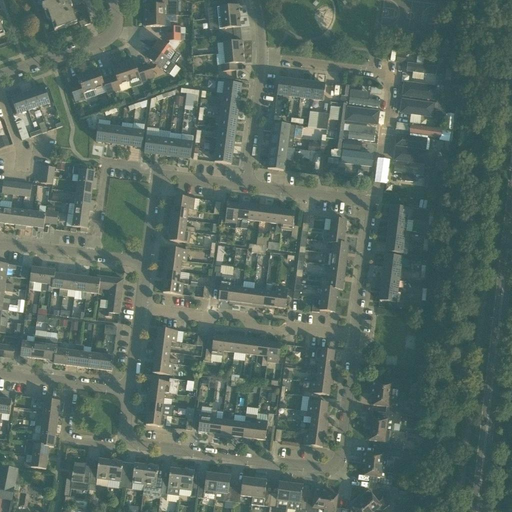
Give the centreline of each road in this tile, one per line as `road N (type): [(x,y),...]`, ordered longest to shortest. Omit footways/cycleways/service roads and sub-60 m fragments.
road 1 (residential): [(353,334),(340,439),(334,461),(322,467),(125,443)]
road 2 (primary): [(477,511),(511,207)]
road 3 (residential): [(376,205),(392,86),(383,76),(262,62)]
road 4 (residential): [(353,334),(139,309)]
road 5 (residential): [(0,76),(105,42),(116,31),(111,0)]
road 6 (residential): [(93,255),(109,163),(161,169)]
road 7 (residential): [(244,181),(376,205)]
road 8 (residential): [(376,205),(353,334)]
road 9 (residential): [(244,181),(262,62)]
